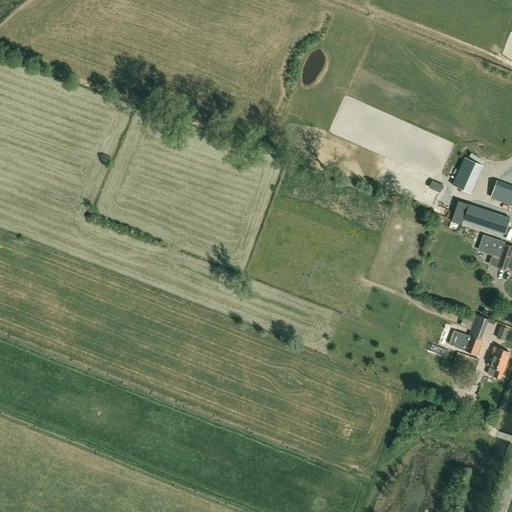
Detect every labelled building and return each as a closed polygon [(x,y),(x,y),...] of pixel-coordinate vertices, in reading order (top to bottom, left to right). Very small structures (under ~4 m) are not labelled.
[(471,194),(483,166),(464,157),(452,185),(471,194)] [(490,197),(511,205),(511,185),(497,180),(490,197)] [(463,219),(505,233),(510,218),(468,204),(463,219)] [(479,243),(499,250),(502,240),(482,233),(479,243)] [(461,332),(455,347),(477,355),(482,340),(481,340),(487,322),(489,319),(476,314),(475,316),(465,313),(463,317),(460,325),(460,326),(471,330),(469,334),(469,335),(461,332)] [(501,326),(497,336),(504,339),(508,329),(501,326)] [(488,360),(487,365),(490,366),(497,369),(494,376),(501,378),(503,371),(504,371),(510,353),(497,348),(493,347),(490,356),(493,357),(492,361),(492,362),(488,360)] [(479,360),(466,355),(453,350),(452,350),(446,365),(474,374),(479,360)]
